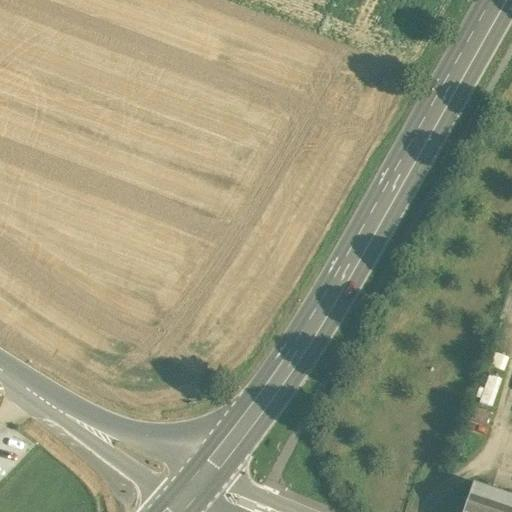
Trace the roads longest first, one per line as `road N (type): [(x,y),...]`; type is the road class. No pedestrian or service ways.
road 1 (primary): [(196,491),(342,307),(511,5)]
road 2 (primary): [(481,0),(196,491)]
road 3 (secondary): [(196,491),(0,371)]
